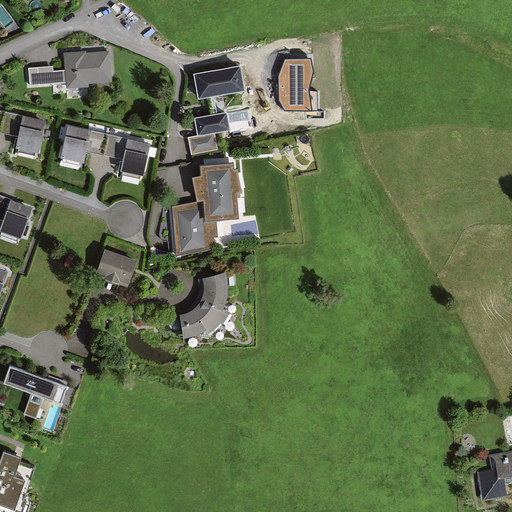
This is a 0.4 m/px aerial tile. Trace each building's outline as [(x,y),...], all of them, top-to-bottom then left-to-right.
[(63,54),(63,65),(36,66),(37,84),(65,83),(65,88),(113,85),(111,51),(63,54)] [(310,58),(285,59),(278,76),(279,101),(285,111),(312,111),(309,91),(314,72),(310,58)] [(239,68),(197,75),(201,96),(243,89),(239,68)] [(229,128),(226,114),(197,120),(200,136),(190,138),(193,153),(215,148),(212,131),(229,128)] [(45,120),(21,115),(13,150),(37,156),(45,120)] [(89,130),(67,125),(59,162),(81,167),(89,130)] [(148,144),(126,138),(117,174),(140,179),(148,144)] [(208,219),(237,216),(232,165),(203,168),(204,177),(195,180),(199,205),(176,209),(181,250),(212,247),(208,219)] [(0,233),(19,240),(30,208),(8,201),(0,226),(0,233)] [(126,289),(136,261),(102,250),(93,278),(126,289)] [(0,298),(9,273),(0,270),(0,298)] [(197,280),(198,292),(192,308),(185,313),(177,316),(180,338),(193,336),(202,330),(205,334),(215,327),(228,314),(220,308),(223,299),(225,287),(222,273),(197,280)] [(61,405),(67,387),(10,367),(4,384),(61,405)] [(23,457),(3,450),(0,457),(0,511),(22,511),(28,499),(24,498),(36,468),(21,462),(23,457)] [(505,495),(503,483),(511,481),(511,452),(491,456),(494,470),(479,473),(483,499),(505,495)]
